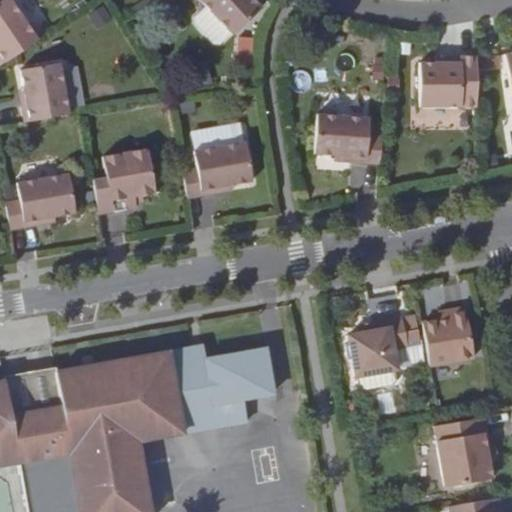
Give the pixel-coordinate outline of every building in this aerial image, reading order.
[(0,0),(0,56),(30,36),(4,0),(0,0)] [(194,0),(226,33),(254,7),(247,0),(194,0)] [(106,5),(90,12),(97,28),(113,21),(106,5)] [(245,54),(247,41),(233,39),(232,52),(245,54)] [(511,96),(511,51),(511,52),(496,54),(504,98),(511,96)] [(469,107),(469,56),(443,56),(443,62),(426,62),(412,62),(411,107),(469,107)] [(17,120),(62,112),(53,60),(12,67),(16,88),(19,104),(14,106),(17,120)] [(11,88),(14,106),(19,104),(16,88),(11,88)] [(456,123),(456,109),(411,107),(411,122),(456,123)] [(371,164),(373,136),(360,135),(361,117),(307,113),(304,153),(325,154),(342,156),(341,161),(371,164)] [(176,169),(181,198),(210,194),(208,187),(226,184),(245,181),(239,141),(187,150),(190,167),(176,169)] [(85,178),(92,213),(129,207),(129,203),(127,195),(137,194),(148,192),(140,148),(95,155),(100,176),(85,178)] [(0,200),(0,204),(4,228),(33,223),(32,217),(48,215),(68,211),(61,172),(9,181),(12,198),(0,200)] [(208,187),(210,194),(227,190),(226,184),(208,187)] [(127,195),(129,203),(138,202),(137,194),(127,195)] [(32,217),(33,223),(49,221),(48,215),(32,217)] [(473,358),(464,307),(449,309),(450,318),(439,319),(422,323),(429,365),(473,358)] [(450,318),(449,309),(437,312),(439,319),(450,318)] [(407,347),(402,317),(372,322),(374,330),(361,332),(347,335),(355,377),(358,376),(360,386),(365,390),(392,385),(396,380),(394,370),(397,370),(395,362),(393,350),(407,347)] [(374,330),(372,322),(360,325),(361,332),(374,330)] [(0,511),(0,452),(18,450),(29,511),(130,511),(118,442),(247,418),(243,397),(273,392),(265,346),(195,359),(193,346),(56,370),(60,391),(10,400),(6,379),(0,380),(0,511)] [(407,347),(393,350),(395,362),(409,360),(407,347)] [(444,487),(490,479),(487,461),(485,448),(489,447),(489,446),(484,417),(433,427),(444,487)] [(487,461),(497,459),(494,445),(489,446),(489,447),(485,448),(487,461)] [(501,511),(499,498),(447,507),(448,511),(501,511)]
